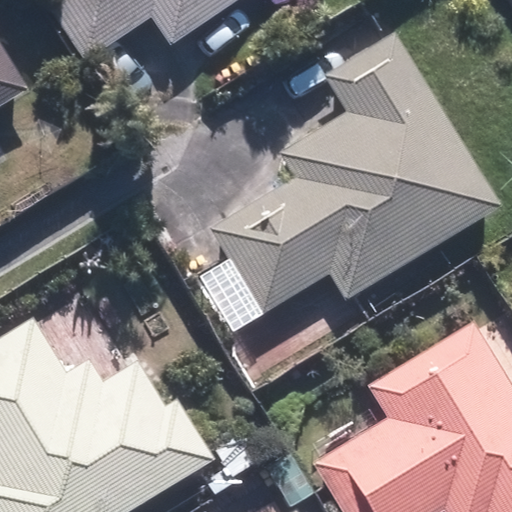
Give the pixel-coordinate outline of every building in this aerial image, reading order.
[(35,0),(80,66),(144,23),(163,52),(240,0),(35,0)] [(322,279),(337,306),(493,213),(388,38),(317,81),(339,118),(272,158),(287,183),(202,233),(254,319),(322,279)] [(0,62),(0,108),(20,96),(0,62)] [(0,511),(129,511),(206,466),(168,404),(157,410),(131,366),(96,387),(82,364),(59,378),(26,323),(0,338),(0,511)] [(511,511),(511,404),(465,328),(361,390),(381,423),(307,467),(333,511),(511,511)]
